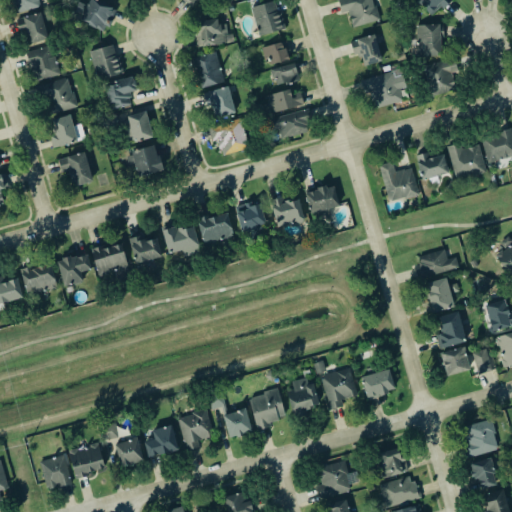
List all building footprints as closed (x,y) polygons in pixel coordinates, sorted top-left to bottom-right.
[(11,0),(15,13),(40,7),(38,0),(11,0)] [(106,31),(115,7),(97,0),(88,0),(78,19),(106,31)] [(273,0),(276,9),(278,9),(283,28),(257,35),(250,6),(273,0)] [(369,0),(337,0),(339,6),(343,10),(348,12),(352,28),(375,21),(378,22),(378,20),(374,1),(370,2),(369,0)] [(414,0),(450,0),(442,8),(440,5),(430,15),(414,0)] [(19,17),(22,44),(46,41),(43,14),(19,17)] [(193,20),(216,17),(218,23),(226,22),(228,33),(236,31),(236,40),(198,47),(194,46),(193,20)] [(416,24),(442,23),(442,38),(439,38),(440,56),(416,57),(415,26),(416,26),(416,24)] [(355,38),(363,65),(381,60),(373,33),(355,38)] [(260,47),(280,41),(282,48),(284,47),(287,59),(269,64),(268,63),(267,62),(266,55),(262,56),(261,51),(262,50),(262,48),(260,47)] [(87,50),(115,43),(124,74),(96,81),(87,50)] [(24,52),(50,44),(59,73),(34,81),(24,52)] [(192,58),(214,51),(224,81),(201,88),(192,58)] [(458,71),(454,58),(423,67),(431,96),(456,89),(451,73),(458,71)] [(298,79),(294,63),(270,69),(274,85),(298,79)] [(361,79),(364,95),(371,93),(374,107),(408,100),(401,70),(361,79)] [(102,84),(108,103),(109,103),(111,109),(129,104),(128,97),(130,97),(129,92),(140,88),(135,74),(102,84)] [(42,82),(46,113),(74,109),(70,79),(42,82)] [(209,91),(217,114),(235,111),(228,86),(209,91)] [(272,113),(303,105),(299,87),(268,95),(272,113)] [(277,128),(269,131),(265,119),(307,108),(311,120),(305,121),(306,124),(305,125),(306,131),(280,138),(277,128)] [(126,116),(144,111),(152,137),(133,142),(132,140),(127,141),(121,122),(126,118),(126,116)] [(73,125),(71,116),(48,120),(52,146),(84,140),(81,123),(73,125)] [(210,126),(239,118),(249,147),(217,157),(210,126)] [(511,154),(486,162),(479,136),(509,127),(511,136),(511,154)] [(478,144),(461,149),(459,143),(447,147),(457,180),(486,171),(478,144)] [(132,162),(137,178),(163,170),(158,155),(156,156),(152,144),(130,151),(131,154),(125,156),(128,164),(132,162)] [(57,159),(83,151),(92,181),(74,186),(71,179),(69,180),(66,169),(69,169),(68,165),(60,168),(57,159)] [(417,156),(423,179),(446,173),(441,153),(427,156),(427,154),(417,156)] [(418,195),(411,167),(394,171),(392,162),(379,165),(388,203),(418,195)] [(305,192),(314,220),(329,215),(328,210),(339,206),(332,184),(305,192)] [(304,220),(299,197),(271,203),(276,226),(304,220)] [(263,230),(258,202),(236,206),(240,234),(263,230)] [(160,226),(168,224),(170,227),(175,226),(175,227),(182,225),(183,228),(191,226),(196,244),(167,252),(160,226)] [(128,238),(132,259),(133,259),(134,263),(160,256),(155,238),(145,240),(144,238),(140,239),(139,235),(128,238)] [(511,275),(511,235),(502,246),(504,248),(494,258),(511,275)] [(121,242),(91,251),(98,275),(128,266),(121,242)] [(414,266),(418,280),(459,267),(456,257),(447,259),(444,249),(417,257),(420,264),(414,266)] [(55,261),(62,286),(81,281),(79,272),(89,269),(85,255),(76,258),(75,256),(70,257),(69,255),(61,258),(61,260),(55,261)] [(18,269),(31,265),(32,268),(36,267),(36,266),(43,264),(43,265),(49,263),(56,286),(55,286),(55,287),(49,289),(48,288),(35,292),(35,293),(28,295),(28,294),(26,295),(18,269)] [(422,283),(445,276),(453,306),(431,313),(422,283)] [(0,302),(21,297),(16,278),(7,280),(7,281),(0,283),(0,302)] [(511,311),(508,312),(505,300),(485,304),(491,331),(511,326),(511,311)] [(437,316),(456,310),(464,340),(438,348),(434,334),(441,332),(441,331),(439,331),(438,328),(441,328),(437,316)] [(511,334),(494,339),(497,348),(501,349),(504,358),(500,362),(502,370),(511,367),(511,334)] [(438,352),(445,376),(468,369),(464,354),(465,353),(463,345),(438,352)] [(470,351),(484,347),(491,370),(477,374),(470,351)] [(359,377),(367,374),(365,367),(375,364),(377,372),(388,369),(393,388),(386,390),(387,393),(366,399),(359,377)] [(321,374),(328,410),(343,407),(342,399),(355,396),(350,369),(321,374)] [(314,383),(307,384),(306,378),(292,381),(293,389),(287,390),(293,417),(309,414),(307,406),(318,404),(314,383)] [(246,398),(262,393),(261,391),(276,386),(286,416),(268,422),(269,426),(256,430),(246,398)] [(177,419),(179,419),(179,418),(191,414),(191,412),(205,408),(212,436),(196,440),(198,446),(185,450),(177,419)] [(252,432),(246,409),(223,415),(229,438),(252,432)] [(462,427),(469,457),(498,450),(491,419),(462,427)] [(118,441),(116,423),(101,424),(103,442),(118,441)] [(148,458),(178,450),(172,425),(152,430),(154,439),(144,442),(148,458)] [(121,467),(144,461),(137,438),(114,444),(121,467)] [(105,468),(97,444),(68,453),(75,477),(105,468)] [(402,465),(405,465),(402,447),(377,452),(382,478),(403,474),(402,465)] [(37,461),(62,454),(70,483),(58,486),(57,483),(54,483),(55,487),(45,490),(37,461)] [(468,463),(489,457),(494,473),(491,474),(494,484),(479,489),(476,478),(473,479),(472,476),(470,477),(468,471),(470,470),(468,463)] [(348,473),(345,460),(314,468),(321,497),(349,491),(347,484),(359,482),(356,471),(348,473)] [(0,462),(0,491),(8,489),(0,462)] [(380,484),(385,507),(418,500),(412,476),(380,484)] [(482,494),(501,488),(507,511),(480,511),(484,511),(483,506),(485,506),(482,494)] [(222,497),(226,511),(254,511),(248,489),(222,497)] [(349,511),(346,497),(326,502),(328,511),(349,511)] [(420,511),(386,511),(418,503),(420,511)]
